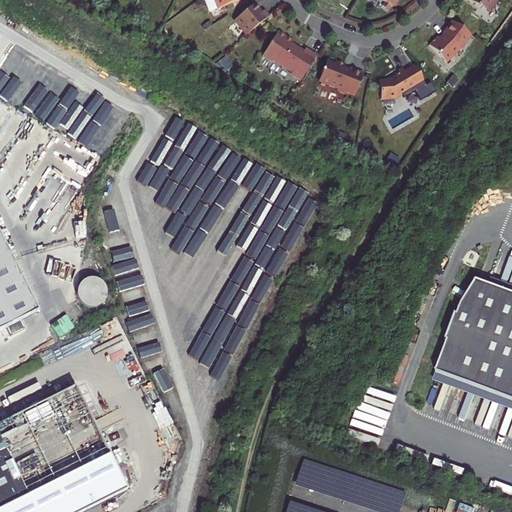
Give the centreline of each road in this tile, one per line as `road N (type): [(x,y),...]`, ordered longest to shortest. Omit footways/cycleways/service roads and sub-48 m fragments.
road 1 (unknown): [(4,511),(139,444),(142,433),(102,355),(89,350),(0,393)]
road 2 (residential): [(287,0),(314,22),(365,41),(395,34),(435,0)]
